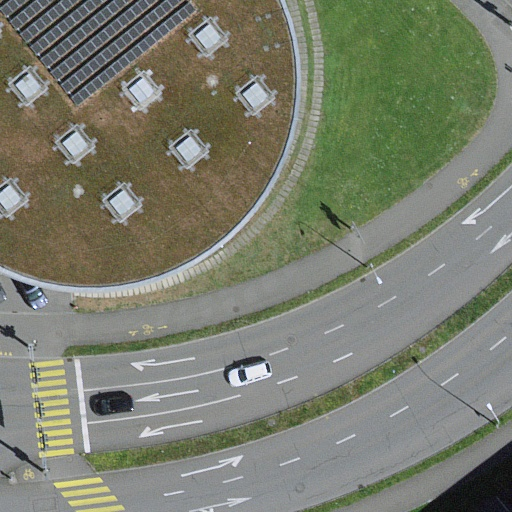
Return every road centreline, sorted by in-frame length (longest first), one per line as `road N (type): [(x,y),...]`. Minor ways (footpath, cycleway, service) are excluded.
road 1 (tertiary): [(511,209),(369,316),(298,351),(169,389),(0,413)]
road 2 (tertiary): [(107,511),(331,450),(406,417),(511,350)]
